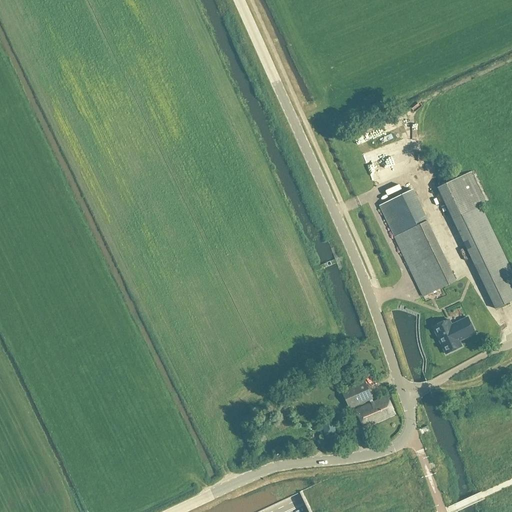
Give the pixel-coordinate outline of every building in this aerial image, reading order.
[(370,141),(383,134),(379,126),(366,133),(370,141)] [(393,149),(380,152),(382,158),(395,155),(393,149)] [(511,301),(511,272),(480,206),(485,203),(470,172),(437,188),(495,309),(511,301)] [(456,282),(427,222),(412,190),(379,205),(423,297),(456,282)] [(468,318),(451,326),(448,320),(433,327),(446,354),(461,347),(458,341),(475,333),(468,318)] [(369,401),(370,404),(356,410),(364,428),(395,414),(387,397),(373,403),(372,400),(373,399),(365,381),(341,390),(349,410),(369,401)] [(336,432),(330,416),(320,420),(325,435),(336,432)] [(421,438),(429,433),(425,427),(418,432),(421,438)]
